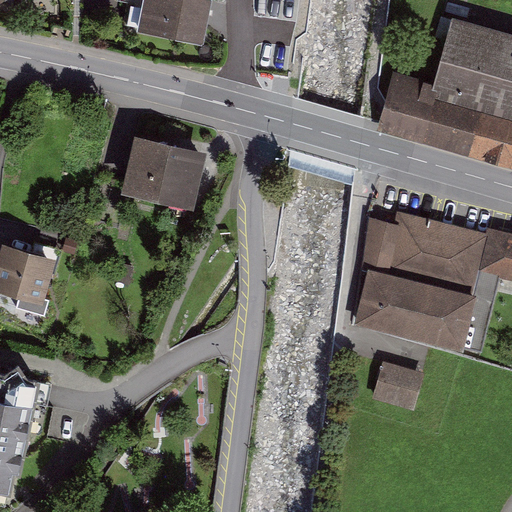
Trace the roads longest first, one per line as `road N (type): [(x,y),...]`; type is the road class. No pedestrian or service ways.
road 1 (secondary): [(511,186),(229,106)]
road 2 (secondary): [(229,106),(0,51)]
